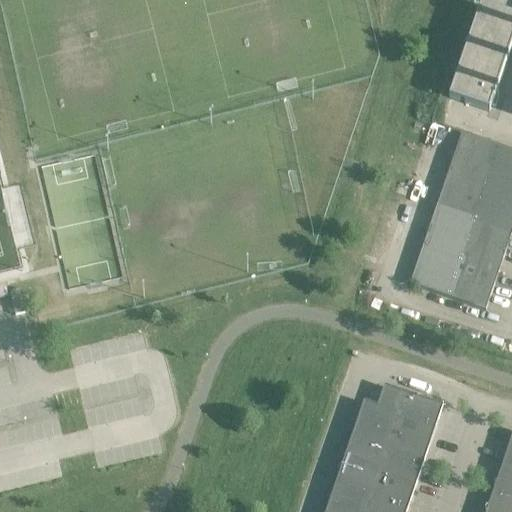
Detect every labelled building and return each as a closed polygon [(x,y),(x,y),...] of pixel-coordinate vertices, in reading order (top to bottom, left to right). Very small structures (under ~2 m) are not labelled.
[(489,113),(493,100),(511,45),(511,17),(480,6),(448,99),(489,113)] [(511,233),(511,151),(462,134),(410,286),(485,312),(511,233)] [(10,297),(11,298),(15,316),(26,314),(21,294),(21,291),(9,293),(10,297)] [(406,511),(442,408),(384,388),(377,408),(363,403),(325,511),(406,511)] [(511,511),(511,436),(486,511),(511,511)]
